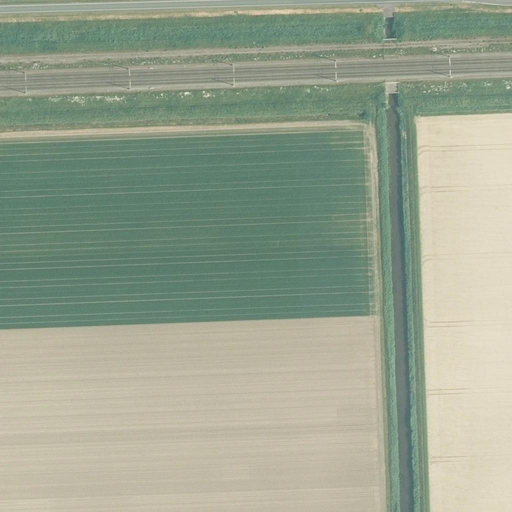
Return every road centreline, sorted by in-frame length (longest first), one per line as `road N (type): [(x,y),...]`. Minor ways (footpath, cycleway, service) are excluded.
road 1 (track): [(0,62),(511,42)]
road 2 (track): [(424,511),(409,123)]
road 3 (trunk): [(0,11),(350,0)]
